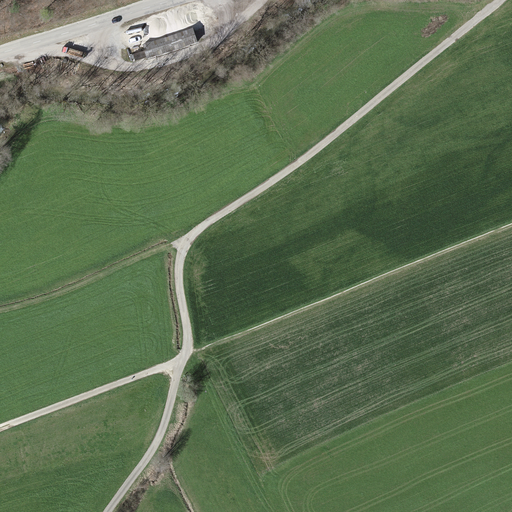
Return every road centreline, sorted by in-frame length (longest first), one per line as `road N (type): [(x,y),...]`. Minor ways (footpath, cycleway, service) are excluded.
road 1 (unclassified): [(107,511),(165,420),(186,347),(178,271),(190,236),(308,155),(499,0)]
road 2 (track): [(183,357),(0,429)]
road 3 (tertiary): [(0,50),(171,0)]
